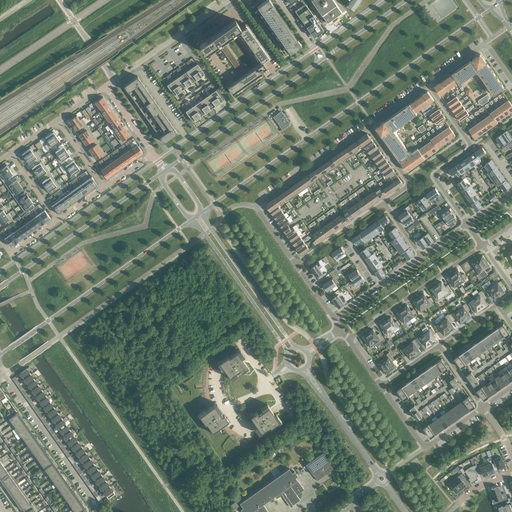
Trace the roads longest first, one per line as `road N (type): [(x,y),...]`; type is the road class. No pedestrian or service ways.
road 1 (secondary): [(202,211),(489,10)]
road 2 (secondary): [(0,355),(191,220)]
road 3 (residential): [(294,264),(257,211),(259,202),(367,128)]
road 4 (secondary): [(160,173),(0,286)]
road 5 (secondary): [(321,60),(168,167)]
road 6 (residential): [(467,224),(434,178),(471,148),(429,84)]
road 7 (tertiary): [(294,348),(202,211)]
road 8 (residential): [(96,511),(5,374)]
road 9 (tertiary): [(191,220),(288,352)]
road 10 (residential): [(349,340),(483,246)]
road 11 (residential): [(483,409),(424,448),(381,387)]
road 12 (tertiary): [(304,368),(378,473)]
